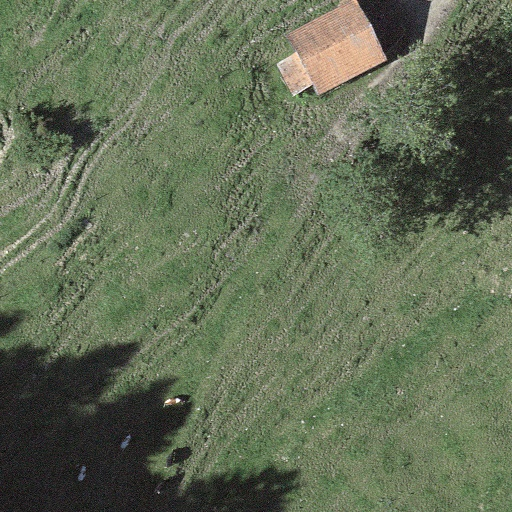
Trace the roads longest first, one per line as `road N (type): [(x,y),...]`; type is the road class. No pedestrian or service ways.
road 1 (track): [(337,142),(155,454),(141,511)]
road 2 (track): [(337,142),(441,0)]
